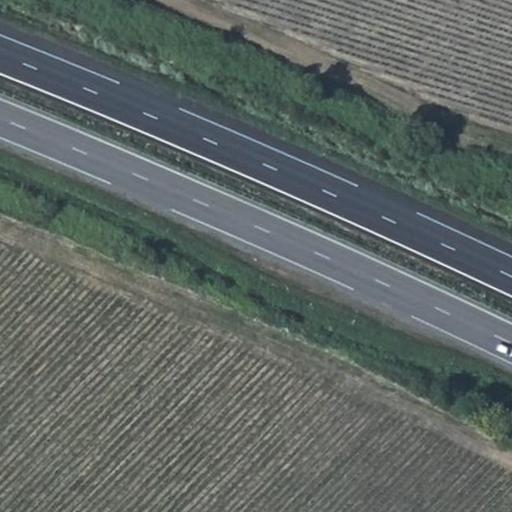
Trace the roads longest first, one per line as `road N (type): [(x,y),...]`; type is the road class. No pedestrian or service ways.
road 1 (trunk): [(0,118),(511,342)]
road 2 (trunk): [(511,276),(0,54)]
